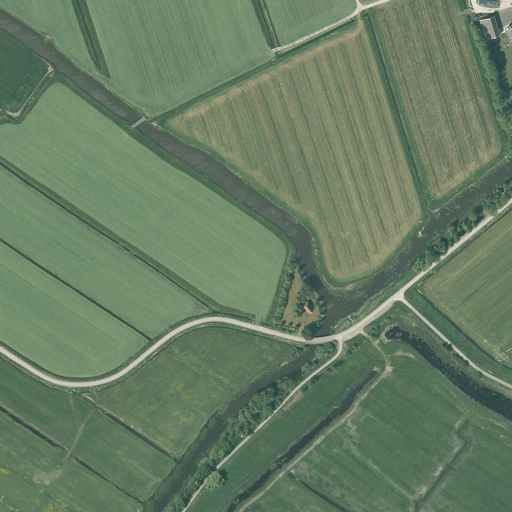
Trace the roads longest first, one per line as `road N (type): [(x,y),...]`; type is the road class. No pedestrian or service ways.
road 1 (unclassified): [(397,294),(324,339),(230,322),(191,325),(93,385),(53,382),(0,351)]
road 2 (track): [(355,326),(384,355),(386,371),(239,511)]
road 3 (unclassified): [(511,389),(471,366),(397,294)]
road 4 (unclassified): [(397,294),(511,201)]
